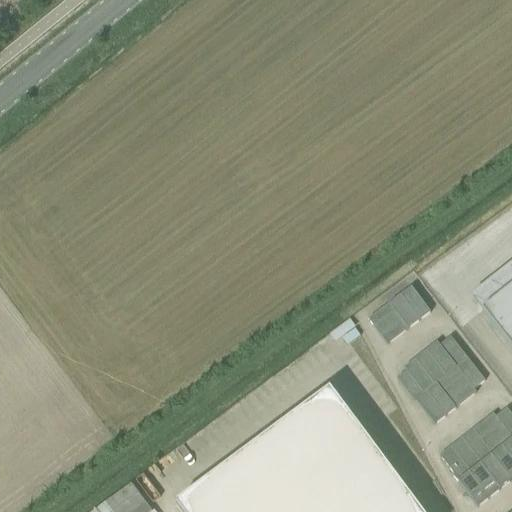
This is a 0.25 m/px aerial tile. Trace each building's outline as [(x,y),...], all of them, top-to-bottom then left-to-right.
[(511,288),(504,295),(504,296),(500,299),(501,300),(487,311),(485,310),(481,313),(511,353),(511,288)] [(400,297),(419,322),(430,314),(411,289),(400,297)] [(389,305),(408,330),(419,322),(400,297),(389,305)] [(389,305),(367,321),(386,347),(408,330),(389,305)] [(445,337),(436,344),(457,370),(468,362),(449,338),(448,340),(445,337)] [(426,352),(446,379),(457,370),(436,344),(426,352)] [(446,379),(426,352),(415,361),(436,387),(446,379)] [(425,396),(436,387),(415,361),(404,369),(425,396)] [(468,362),(457,370),(473,391),(484,382),(468,362)] [(404,369),(398,374),(400,377),(396,380),(414,404),(425,396),(404,369)] [(436,387),(454,411),(476,394),(473,391),(457,370),(446,379),(436,387)] [(425,396),(444,419),(454,411),(436,387),(425,396)] [(417,511),(329,392),(176,506),(179,511),(417,511)] [(420,409),(434,427),(444,419),(425,396),(414,404),(418,410),(420,409)] [(511,441),(511,440),(511,417),(506,410),(495,419),(511,441)] [(481,424),(470,433),(490,458),(501,449),(511,441),(495,419),(492,416),(481,424)] [(490,458),(470,433),(459,441),(479,467),(490,458)] [(511,463),(511,440),(511,441),(501,449),(511,463)] [(479,467),(459,441),(448,450),(468,475),(479,467)] [(510,483),(511,481),(511,463),(501,449),(490,458),(510,483)] [(448,450),(439,457),(454,477),(452,478),(457,484),(468,475),(448,450)] [(510,483),(490,458),(479,467),(499,492),(510,483)] [(488,501),(499,492),(479,467),(468,475),(488,501)] [(457,484),(477,509),(488,501),(468,475),(457,484)]
